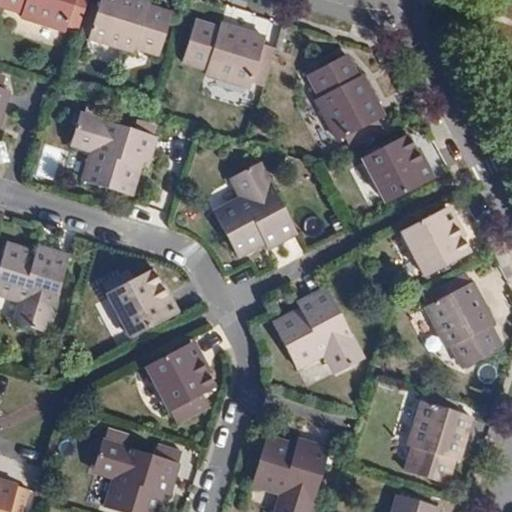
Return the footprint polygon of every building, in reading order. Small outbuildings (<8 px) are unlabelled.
[(0,0),(0,4),(21,12),(20,16),(65,30),(74,0),(0,0)] [(92,0),(85,22),(92,24),(88,37),(133,52),(135,48),(159,55),(172,14),(148,5),(149,2),(142,0),(92,0)] [(219,29),(195,21),(182,62),(206,69),(205,74),(249,88),(264,38),(220,24),(219,29)] [(345,55),(308,75),(319,98),(316,100),(337,140),(383,116),(361,75),(357,77),(345,55)] [(0,116),(8,90),(0,87),(0,116)] [(143,155),(148,157),(155,137),(151,135),(154,125),(135,120),(131,129),(96,118),(99,109),(89,106),(87,115),(82,114),(79,113),(70,141),(92,148),(82,180),(130,195),(140,164),(143,155)] [(362,157),(386,204),(431,180),(407,134),(362,157)] [(145,166),(148,157),(143,155),(140,164),(145,166)] [(237,258),(265,243),(276,237),(279,242),(296,233),(259,163),(234,176),(245,196),(214,213),(237,258)] [(445,208),(401,232),(425,278),(470,254),(445,208)] [(267,249),(279,242),(276,237),(265,243),(267,249)] [(47,257),(36,254),(6,244),(0,262),(0,294),(24,302),(18,323),(45,332),(68,257),(49,251),(49,252),(47,257)] [(47,257),(49,252),(37,248),(36,254),(47,257)] [(112,290),(107,293),(131,338),(175,315),(151,269),(130,280),(126,272),(108,282),(112,290)] [(103,285),(107,293),(112,290),(108,282),(103,285)] [(471,283),(426,307),(447,348),(450,346),(462,369),(501,349),(489,326),(492,324),(471,283)] [(326,289),(308,298),(311,303),(299,310),(272,324),(296,369),(327,353),(336,370),(362,357),(326,289)] [(296,304),(299,310),(311,303),(308,298),(296,304)] [(182,405),(188,417),(206,408),(200,396),(214,389),(189,343),(145,366),(168,412),(182,405)] [(470,417),(422,402),(408,447),(412,448),(405,473),(445,486),(453,460),(457,462),(470,417)] [(182,405),(168,412),(175,424),(188,417),(182,405)] [(109,443),(113,431),(107,430),(103,441),(109,443)] [(128,436),(113,431),(109,443),(103,441),(102,441),(92,469),(115,476),(106,508),(119,511),(155,511),(162,492),(165,482),(171,484),(177,464),(180,452),(158,445),(155,457),(124,447),(128,436)] [(307,450),(296,447),(266,438),(251,485),(284,496),(279,511),(309,511),(328,450),(309,444),(307,450)] [(307,450),(309,444),(297,441),(296,447),(307,450)] [(0,511),(21,511),(29,491),(0,481),(0,511)] [(165,482),(162,492),(168,494),(171,484),(165,482)] [(436,511),(438,508),(397,496),(392,511),(436,511)]
